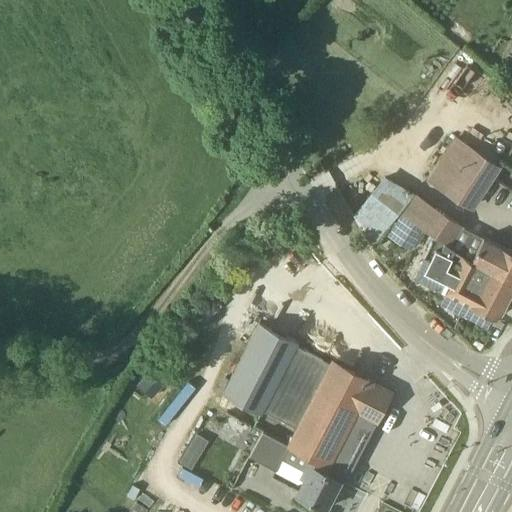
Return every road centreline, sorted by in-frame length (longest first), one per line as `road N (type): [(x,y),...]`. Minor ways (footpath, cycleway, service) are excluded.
road 1 (unclassified): [(0,336),(109,346),(148,323),(281,148)]
road 2 (unclassified): [(511,394),(422,342),(393,314),(281,148)]
road 3 (unclassified): [(281,148),(189,0)]
